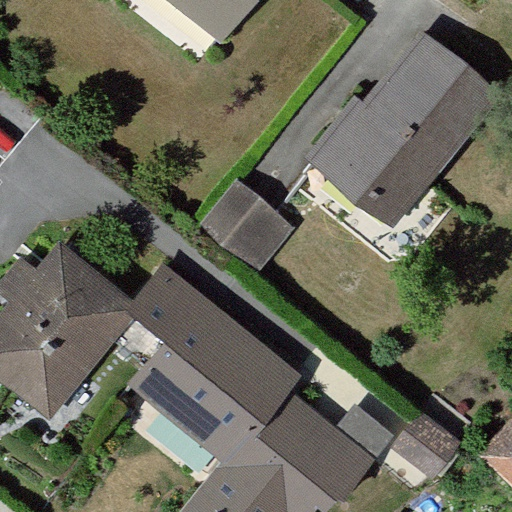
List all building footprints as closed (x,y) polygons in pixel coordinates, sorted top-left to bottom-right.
[(251,0),(162,0),(221,42),(251,0)] [(492,83),(416,29),(361,105),(346,94),(295,164),(386,229),(492,83)] [(244,181),(213,217),(261,258),(292,222),(244,181)] [(134,302),(60,242),(38,270),(22,257),(0,284),(0,297),(9,305),(0,315),(0,378),(52,420),(133,319),(126,313),(134,302)] [(303,376),(164,265),(134,302),(126,313),(133,319),(163,343),(128,387),(222,463),(182,511),(316,511),(319,509),(323,511),(326,511),(337,499),(343,504),(397,437),(355,404),(336,427),(291,391),(303,376)] [(511,499),(511,423),(474,462),(511,499)]
